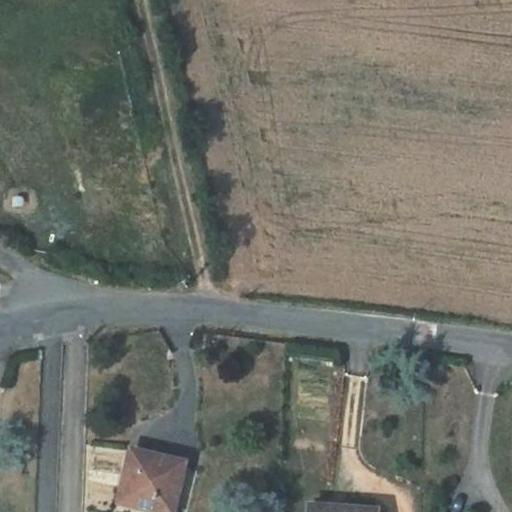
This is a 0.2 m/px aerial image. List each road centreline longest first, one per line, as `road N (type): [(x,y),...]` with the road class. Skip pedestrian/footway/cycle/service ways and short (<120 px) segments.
road 1 (unclassified): [(511,351),(160,305),(80,301),(0,323)]
road 2 (unknown): [(357,331),(347,473),(387,511)]
